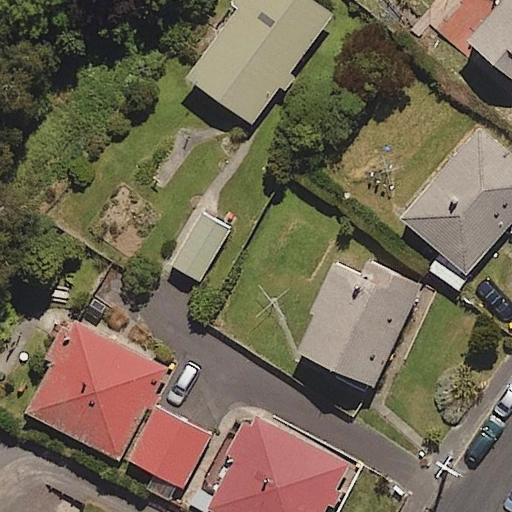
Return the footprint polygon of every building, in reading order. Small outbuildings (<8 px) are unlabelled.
[(331,24),(294,0),(250,0),(190,90),(256,134),(331,24)] [(511,0),(468,52),(511,88),(511,0)] [(511,232),(511,163),(480,137),(402,230),(440,262),(430,274),(457,297),(511,232)] [(230,234),(201,219),(173,271),(202,287),(230,234)] [(374,400),(419,296),(367,273),(363,281),(338,270),(296,366),(374,400)] [(166,376),(71,328),(26,419),(183,496),(210,443),(148,412),(166,376)] [(323,511),(345,471),(254,425),(209,511),(323,511)]
